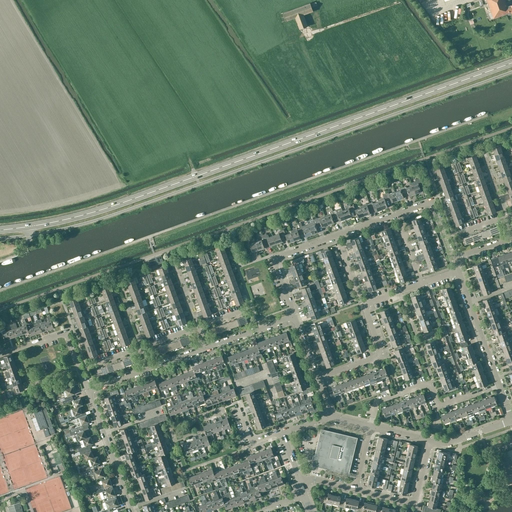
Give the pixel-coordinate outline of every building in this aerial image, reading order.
[(511,4),(511,5),(507,6),(506,3),(504,0),(486,0),(493,18),(494,18),(511,12),(511,14),(511,4)] [(310,3),(295,8),(283,13),(286,22),(295,18),(299,29),(308,26),(304,15),(313,12),(310,3)] [(494,155),(502,152),(500,146),(492,149),(494,155)] [(503,154),(502,152),(494,155),(496,160),(504,157),(506,157),(505,154),(503,154)] [(468,158),(470,164),(478,161),(475,155),(468,158)] [(496,160),(498,166),(506,163),(504,157),(496,160)] [(478,161),(470,164),(472,169),(480,166),(478,161)] [(498,166),(500,172),(508,169),(506,163),(498,166)] [(435,169),(437,175),(445,172),(443,166),(435,169)] [(482,172),(480,166),(472,169),(474,175),(482,172)] [(508,169),(500,172),(502,177),(510,174),(508,169)] [(437,175),(439,181),(447,178),(445,172),(437,175)] [(484,178),(482,172),(474,175),(476,180),(484,178)] [(502,177),(504,183),(511,180),(511,179),(510,174),(502,177)] [(416,184),(412,186),(414,194),(420,191),(419,188),(422,187),(419,178),(416,179),(417,181),(415,182),(416,184)] [(447,178),(439,181),(441,186),(449,184),(447,178)] [(484,178),(476,180),(478,186),(486,183),(484,178)] [(478,186),(480,192),(488,189),(486,183),(478,186)] [(441,186),(443,192),(451,189),(449,184),(441,186)] [(405,187),(402,188),(405,193),(407,192),(408,196),(414,194),(412,186),(406,188),(405,187)] [(394,192),(397,200),(403,198),(402,194),(405,193),(402,188),(400,189),(400,190),(394,192)] [(451,189),(443,192),(445,198),(453,195),(451,189)] [(480,192),(482,197),(490,195),(488,189),(480,192)] [(391,202),(397,200),(394,192),(388,194),(388,193),(385,194),(387,199),(390,198),(391,202)] [(384,199),(378,201),(381,209),(387,207),(384,201),(387,199),(385,194),(382,195),(384,199)] [(456,194),(453,195),(445,198),(447,203),(455,201),(458,200),(456,194)] [(482,197),(484,203),(492,200),(490,195),(482,197)] [(492,200),(484,203),(486,209),(494,206),(492,200)] [(369,203),(371,209),(373,208),(375,211),(381,209),(378,201),(372,203),(372,202),(369,203)] [(447,203),(449,209),(457,206),(455,201),(447,203)] [(368,210),(371,209),(369,203),(366,204),(366,203),(360,206),(360,208),(363,216),(364,216),(366,215),(367,215),(367,214),(369,214),(368,210)] [(346,209),(342,210),(345,218),(351,216),(349,213),(352,212),(350,206),(349,204),(345,206),(346,209)] [(350,206),(352,212),(355,211),(357,218),(363,216),(360,208),(355,210),(353,205),(350,206)] [(457,206),(449,209),(451,215),(459,212),(457,206)] [(496,212),(494,206),(486,209),(488,215),(496,212)] [(333,212),(335,218),(338,217),(339,221),(345,218),(342,210),(337,212),(336,211),(333,212)] [(335,218),(333,212),(330,213),(324,215),(328,226),(332,224),(331,224),(334,223),(333,219),(335,218)] [(461,218),(459,212),(451,215),(453,220),(461,218)] [(324,215),(316,219),(318,224),(320,223),(322,227),(324,226),(325,227),(328,227),(328,226),(324,215)] [(406,226),(407,228),(421,223),(419,217),(411,220),(412,223),(409,225),(406,226)] [(463,223),(461,218),(453,220),(455,226),(463,223)] [(315,225),(318,224),(316,219),(313,219),(314,222),(308,224),(312,234),(318,232),(315,225)] [(298,224),(300,228),(302,234),(304,233),(306,236),(312,234),(308,224),(302,226),(301,223),(298,224)] [(421,223),(407,228),(408,230),(414,228),(415,231),(423,228),(421,223)] [(498,226),(489,229),(491,235),(500,231),(498,226)] [(291,231),(291,233),(294,241),(300,239),(299,235),(302,234),(300,228),(297,229),(297,228),(291,231)] [(383,237),(397,232),(396,229),(390,231),(389,228),(381,232),(383,237)] [(411,238),(413,237),(425,233),(423,228),(415,231),(416,233),(411,235),(411,238)] [(489,229),(480,232),(482,238),(491,235),(489,229)] [(284,230),(281,231),(283,237),(286,236),(288,243),(294,241),(291,233),(286,235),(284,230)] [(273,236),(276,244),(281,242),(280,238),(283,237),(281,231),(278,232),(279,234),(273,236)] [(397,232),(383,237),(379,238),(381,243),(385,242),(393,239),(392,236),(398,234),(397,232)] [(474,241),(482,238),(480,232),(472,235),(474,241)] [(263,244),(266,243),(263,235),(262,233),(259,235),(260,238),(259,238),(259,241),(255,242),(258,250),(259,251),(260,251),(262,251),(262,250),(262,249),(264,248),(263,244)] [(418,238),(419,241),(427,238),(425,233),(413,237),(414,240),(418,238)] [(270,246),(276,244),(273,236),(269,237),(268,235),(267,235),(266,234),(263,235),(266,243),(268,242),(270,246)] [(465,244),(474,241),(472,235),(463,238),(465,244)] [(345,245),(346,248),(360,243),(358,237),(350,240),(351,243),(345,245)] [(429,243),(427,238),(419,241),(420,244),(414,246),(415,248),(429,243)] [(387,247),(401,242),(400,239),(394,241),(393,239),(385,242),(387,247)] [(258,250),(255,242),(250,244),(249,243),(246,244),(248,250),(251,249),(252,252),(258,250)] [(402,244),(401,242),(387,247),(388,252),(397,249),(396,246),(402,244)] [(353,248),(354,251),(362,248),(360,243),(346,248),(347,250),(353,248)] [(421,249),(422,251),(431,248),(429,243),(415,248),(416,251),(421,249)] [(215,248),(217,254),(225,251),(223,245),(215,248)] [(362,248),(354,251),(355,253),(349,255),(350,258),(364,252),(362,248)] [(423,254),(417,256),(417,259),(432,253),(431,248),(422,251),(423,254)] [(398,251),(397,249),(388,252),(390,257),(406,251),(405,249),(398,251)] [(321,253),(323,258),(337,253),(336,251),(330,253),(329,250),(321,253)] [(225,251),(217,254),(219,259),(227,257),(225,251)] [(390,257),(392,262),(401,259),(400,256),(406,254),(406,251),(390,257)] [(366,258),(364,252),(350,258),(351,260),(357,258),(358,261),(366,258)] [(325,263),(333,260),(332,258),(338,256),(337,253),(323,258),(325,263)] [(425,259),(426,261),(434,258),(432,253),(417,259),(418,261),(425,259)] [(511,262),(509,253),(503,255),(506,263),(509,261),(511,266),(511,265),(511,262)] [(161,255),(147,260),(149,268),(164,263),(161,255)] [(497,257),(502,269),(504,268),(502,264),(506,263),(503,255),(497,257)] [(183,260),(185,266),(193,263),(191,257),(183,260)] [(229,262),(227,257),(219,259),(221,265),(229,262)] [(285,271),(286,273),(301,268),(299,263),(300,264),(301,264),(302,263),(303,262),(304,261),(303,258),(302,258),(301,257),(292,260),(293,262),(292,262),(293,265),(290,266),(291,269),(285,271)] [(498,266),(499,270),(502,269),(497,257),(491,259),(494,267),(498,266)] [(353,265),(354,268),(368,263),(366,258),(358,261),(358,263),(353,265)] [(423,265),(424,268),(436,263),(434,258),(426,261),(427,264),(423,265)] [(392,262),(394,267),(406,263),(405,260),(401,261),(401,259),(392,262)] [(334,263),(333,260),(325,263),(327,268),(341,263),(340,261),(334,263)] [(231,268),(229,262),(221,265),(223,271),(231,268)] [(473,268),(475,272),(483,269),(481,266),(485,264),(484,262),(480,263),(471,266),(472,268),(473,268)] [(187,271),(196,268),(196,267),(195,268),(193,263),(185,266),(187,271)] [(327,268),(329,273),(337,270),(336,268),(342,266),(341,263),(327,268)] [(360,268),(361,271),(370,268),(368,263),(354,268),(355,270),(360,268)] [(394,267),(396,272),(404,269),(403,267),(407,265),(406,263),(394,267)] [(436,263),(424,268),(421,269),(422,271),(429,269),(430,272),(438,268),(436,263)] [(158,269),(160,275),(168,272),(166,266),(158,269)] [(197,268),(196,268),(187,271),(189,277),(197,274),(195,269),(197,268)] [(231,268),(223,271),(225,276),(233,274),(231,268)] [(301,268),(286,273),(287,276),(293,274),(294,276),(302,273),(302,272),(303,271),(302,268),(301,269),(301,268)] [(370,268),(361,271),(362,273),(356,275),(357,278),(371,273),(370,268)] [(404,269),(396,272),(398,277),(410,273),(409,270),(405,272),(404,269)] [(484,272),(483,269),(475,272),(476,275),(475,276),(476,278),(485,275),(488,273),(488,271),(484,272)] [(337,270),(329,273),(331,278),(343,274),(342,271),(338,273),(337,270)] [(168,272),(160,275),(162,280),(170,277),(168,272)] [(413,272),(410,273),(398,277),(400,282),(408,279),(407,277),(414,274),(413,272)] [(290,284),(292,283),(304,278),(302,273),(294,276),(295,279),(289,281),(290,284)] [(345,273),(343,274),(331,278),(332,283),(341,280),(340,278),(346,276),(345,273)] [(373,278),(371,273),(357,278),(358,280),(364,278),(365,281),(373,278)] [(197,274),(189,277),(191,283),(199,280),(197,274)] [(225,276),(227,282),(235,279),(233,274),(225,276)] [(478,280),(479,283),(487,280),(485,275),(476,278),(477,280),(478,280)] [(126,280),(128,286),(136,283),(134,277),(126,280)] [(162,280),(164,286),(172,283),(170,277),(162,280)] [(306,283),(304,278),(292,283),(293,285),(297,284),(297,287),(306,283)] [(373,278),(365,281),(366,283),(360,286),(361,288),(375,283),(373,278)] [(227,282),(229,288),(237,285),(235,279),(227,282)] [(200,282),(199,280),(191,283),(193,288),(201,285),(203,285),(202,282),(200,282)] [(334,289),(348,284),(347,281),(342,283),(341,280),(332,283),(334,289)] [(487,280),(479,283),(480,287),(479,287),(480,289),(489,286),(487,280)] [(128,286),(130,292),(138,289),(136,283),(128,286)] [(172,283),(164,286),(166,291),(174,289),(172,283)] [(377,288),(375,283),(361,288),(362,291),(368,289),(369,291),(377,288)] [(349,286),(348,284),(334,289),(336,294),(344,291),(343,288),(349,286)] [(202,288),(201,285),(193,288),(195,294),(203,291),(205,290),(204,287),(202,288)] [(237,285),(229,288),(231,293),(239,291),(237,285)] [(296,296),(311,291),(309,285),(301,288),(302,291),(295,294),(296,296)] [(101,289),(103,295),(111,292),(109,286),(101,289)] [(442,296),(452,292),(450,286),(442,289),(443,293),(441,293),(442,296)] [(491,292),(489,286),(480,289),(481,292),(482,291),(483,295),(491,292)] [(130,292),(132,297),(140,295),(138,289),(130,292)] [(176,294),(174,289),(166,291),(169,297),(176,294)] [(203,291),(195,294),(197,299),(205,297),(203,291)] [(241,296),(239,291),(231,293),(233,299),(241,296)] [(304,296),(305,299),(313,296),(311,291),(296,296),(297,299),(304,296)] [(338,299),(352,294),(351,291),(345,293),(344,291),(336,294),(338,299)] [(103,295),(106,301),(113,298),(111,292),(103,295)] [(454,298),(452,292),(442,296),(444,302),(446,301),(454,298)] [(178,300),(176,294),(169,297),(171,303),(178,300)] [(353,296),(352,294),(338,299),(340,304),(348,301),(347,298),(353,296)] [(411,297),(413,303),(421,300),(419,294),(411,297)] [(132,297),(134,303),(142,300),(140,295),(132,297)] [(244,302),(241,296),(233,299),(236,305),(244,302)] [(315,301),(313,296),(305,299),(306,301),(302,303),(303,305),(315,301)] [(199,305),(207,302),(209,302),(208,299),(206,299),(205,297),(197,299),(199,305)] [(483,304),(483,306),(492,303),(490,297),(482,300),(484,304),(483,304)] [(69,301),(71,307),(79,304),(77,298),(69,301)] [(113,298),(106,301),(108,306),(115,303),(113,298)] [(454,298),(446,301),(448,307),(456,304),(454,298)] [(134,303),(136,309),(144,306),(142,300),(134,303)] [(180,306),(178,300),(171,303),(173,308),(180,306)] [(308,309),(317,306),(320,305),(319,303),(317,304),(316,305),(315,302),(317,301),(316,300),(315,301),(303,305),(304,308),(307,307),(308,309)] [(413,303),(415,309),(423,306),(421,300),(413,303)] [(207,302),(199,305),(201,311),(209,308),(207,302)] [(108,306),(110,312),(117,309),(115,303),(108,306)] [(485,308),(487,312),(494,309),(492,303),(483,306),(484,309),(485,308)] [(79,304),(71,307),(73,312),(81,309),(79,304)] [(458,310),(456,304),(448,307),(450,313),(458,310)] [(136,309),(138,314),(146,312),(144,306),(136,309)] [(182,311),(180,306),(173,308),(175,314),(182,311)] [(305,313),(306,316),(319,311),(317,306),(308,309),(309,312),(305,313)] [(423,306),(415,309),(417,314),(425,311),(423,306)] [(211,314),(209,308),(201,311),(203,317),(211,314)] [(73,312),(75,318),(83,315),(81,309),(73,312)] [(117,309),(110,312),(112,318),(119,315),(117,309)] [(380,312),(382,318),(390,315),(388,309),(380,312)] [(487,316),(488,318),(496,315),(494,309),(487,312),(488,315),(487,316)] [(460,315),(458,310),(450,313),(452,318),(460,315)] [(182,311),(175,314),(177,320),(184,317),(182,311)] [(320,316),(319,311),(306,316),(307,318),(311,317),(312,319),(320,316)] [(427,317),(425,311),(417,314),(419,320),(427,317)] [(138,314),(140,320),(148,317),(146,312),(138,314)] [(83,315),(75,318),(77,324),(85,321),(83,315)] [(121,320),(119,315),(112,318),(114,323),(121,320)] [(390,315),(382,318),(384,323),(392,320),(390,315)] [(460,315),(452,318),(454,324),(462,321),(460,315)] [(490,320),(491,323),(499,321),(496,315),(488,318),(488,320),(490,320)] [(45,323),(48,330),(54,328),(50,316),(47,317),(49,322),(45,323)] [(245,316),(237,319),(239,325),(248,322),(245,316)] [(140,320),(143,326),(150,323),(148,317),(140,320)] [(187,323),(184,317),(177,320),(179,325),(187,323)] [(421,326),(429,323),(431,322),(430,320),(428,320),(427,317),(419,320),(421,326)] [(48,330),(45,323),(45,321),(42,323),(41,319),(38,320),(42,332),(48,330)] [(230,328),(239,325),(237,319),(228,322),(230,328)] [(348,327),(362,322),(361,320),(356,322),(355,319),(346,322),(348,327)] [(23,334),(29,332),(26,324),(25,320),(22,321),(24,326),(21,327),(23,334)] [(37,326),(34,327),(36,334),(42,332),(38,320),(35,321),(37,326)] [(123,326),(121,320),(114,323),(116,329),(123,326)] [(394,326),(392,320),(384,323),(386,329),(394,326)] [(87,326),(85,321),(77,324),(79,329),(87,326)] [(464,327),(462,321),(454,324),(455,328),(453,328),(454,331),(464,327)] [(499,321),(491,323),(492,327),(491,328),(492,330),(501,327),(499,321)] [(228,322),(219,325),(222,331),(230,328),(228,322)] [(348,327),(350,332),(358,329),(358,327),(363,325),(362,322),(348,327)] [(23,334),(21,327),(17,328),(16,323),(13,324),(17,336),(23,334)] [(29,323),(26,324),(29,332),(30,336),(36,334),(34,327),(30,328),(29,323)] [(150,323),(143,326),(145,331),(152,328),(150,323)] [(309,330),(310,333),(322,328),(320,323),(312,326),(313,329),(309,330)] [(431,329),(429,323),(421,326),(423,332),(431,329)] [(11,338),(17,336),(13,324),(10,325),(12,330),(9,331),(11,338)] [(213,334),(222,331),(219,325),(211,328),(213,334)] [(11,338),(9,331),(7,326),(4,327),(6,332),(2,333),(5,340),(11,338)] [(89,332),(87,326),(79,329),(82,335),(89,332)] [(123,326),(116,329),(118,335),(125,332),(123,326)] [(386,329),(388,335),(396,332),(394,326),(386,329)] [(466,333),(464,327),(454,331),(455,333),(457,333),(458,336),(466,333)] [(502,329),(501,327),(492,330),(493,332),(494,331),(495,336),(497,335),(497,334),(505,332),(504,328),(502,329)] [(154,334),(152,328),(145,331),(147,337),(154,334)] [(322,328),(310,333),(308,334),(309,336),(315,334),(316,337),(324,334),(322,328)] [(358,329),(350,332),(352,337),(364,333),(363,331),(359,332),(358,329)] [(89,332),(82,335),(84,340),(91,338),(89,332)] [(127,338),(125,332),(118,335),(120,340),(127,338)] [(286,332),(280,334),(283,342),(284,342),(287,340),(289,344),(291,344),(290,339),(289,340),(286,332)] [(396,332),(388,335),(390,341),(398,338),(396,332)] [(497,339),(498,341),(507,337),(505,332),(497,334),(497,335),(499,338),(497,339)] [(365,336),(364,333),(352,337),(354,342),(362,339),(361,337),(365,336)] [(466,333),(458,336),(460,342),(466,340),(469,339),(468,339),(469,338),(468,335),(467,335),(466,333)] [(283,342),(280,334),(274,336),(277,344),(278,344),(282,343),(283,347),(285,346),(284,342),(283,342)] [(313,341),(314,343),(326,339),(324,334),(316,337),(317,339),(313,341)] [(188,336),(180,339),(182,345),(191,342),(188,336)] [(279,348),(278,344),(277,344),(274,336),(268,338),(271,346),(272,346),(276,345),(277,349),(279,348)] [(500,343),(502,346),(509,343),(507,337),(498,341),(499,343),(500,343)] [(84,340),(86,346),(93,343),(91,338),(84,340)] [(130,343),(127,338),(120,340),(122,346),(130,343)] [(274,350),(272,346),(271,346),(268,338),(262,341),(265,349),(266,348),(268,352),(274,350)] [(400,344),(398,338),(390,341),(392,347),(400,344)] [(174,348),(182,345),(180,339),(172,342),(174,348)] [(326,339),(314,343),(312,344),(313,346),(318,344),(319,347),(328,344),(326,339)] [(362,339),(354,342),(356,347),(368,343),(367,341),(363,342),(362,339)] [(265,349),(262,341),(256,343),(257,345),(258,345),(259,350),(264,349),(265,353),(268,352),(266,348),(265,349)] [(425,344),(427,350),(435,347),(437,346),(436,344),(434,344),(433,341),(425,344)] [(172,342),(163,346),(165,352),(174,348),(172,342)] [(93,343),(86,346),(88,352),(95,349),(93,343)] [(369,346),(368,343),(356,347),(358,353),(366,350),(365,347),(369,346)] [(511,346),(511,347),(509,343),(502,346),(503,350),(502,350),(502,352),(511,349),(511,346)] [(328,344),(319,347),(320,349),(316,351),(317,353),(330,349),(328,344)] [(462,351),(463,354),(473,350),(470,344),(468,345),(462,347),(464,351),(462,351)] [(257,345),(251,348),(254,356),(255,355),(259,354),(260,358),(263,357),(261,353),(260,353),(259,350),(258,345),(257,345)] [(156,355),(165,352),(163,346),(154,349),(156,355)] [(394,350),(396,356),(404,353),(402,347),(394,350)] [(435,347),(427,350),(429,356),(438,353),(435,347)] [(254,356),(251,348),(245,350),(248,358),(249,357),(253,356),(254,360),(257,359),(255,355),(254,356)] [(97,355),(95,349),(88,352),(90,358),(97,355)] [(322,355),(323,357),(331,354),(330,349),(317,353),(318,356),(322,355)] [(504,354),(506,358),(511,355),(511,349),(502,352),(503,355),(504,354)] [(251,361),(249,357),(248,358),(245,350),(239,352),(242,360),(244,359),(247,358),(248,362),(251,361)] [(465,356),(467,359),(475,356),(473,350),(463,354),(464,356),(465,356)] [(245,363),(244,359),(242,360),(239,352),(233,354),(236,362),(238,362),(241,360),(242,364),(245,363)] [(286,357),(287,361),(288,362),(296,359),(293,352),(286,355),(286,354),(281,356),(282,358),(286,357)] [(396,356),(398,362),(406,359),(404,353),(396,356)] [(440,359),(438,353),(429,356),(431,362),(440,359)] [(3,360),(4,363),(13,360),(11,354),(0,357),(0,359),(0,361),(3,360)] [(239,365),(238,362),(236,362),(233,354),(228,356),(231,364),(234,363),(236,367),(239,365)] [(321,363),(333,359),(331,354),(323,357),(324,360),(320,361),(321,363)] [(222,355),(216,357),(220,369),(223,368),(221,364),(225,363),(222,355)] [(475,356),(467,359),(469,365),(471,364),(477,362),(475,356)] [(132,357),(123,360),(125,366),(134,363),(132,357)] [(210,359),(213,367),(216,366),(217,370),(220,369),(216,357),(210,359)] [(210,359),(204,361),(208,373),(211,372),(210,370),(214,369),(213,367),(210,359)] [(290,368),(298,365),(296,359),(288,362),(287,361),(283,362),(284,364),(288,363),(289,366),(290,368)] [(335,364),(333,359),(321,363),(322,366),(326,365),(327,367),(335,364)] [(406,359),(398,362),(400,368),(408,365),(406,359)] [(436,366),(436,367),(442,364),(440,359),(431,362),(434,367),(436,366)] [(7,369),(8,368),(15,366),(13,360),(4,363),(2,364),(3,367),(6,366),(7,369)] [(123,360),(114,363),(117,369),(125,366),(123,360)] [(198,363),(201,371),(204,370),(206,374),(208,373),(204,361),(198,363)] [(471,364),(473,370),(481,367),(479,361),(477,362),(471,364)] [(114,363),(106,366),(108,372),(117,369),(114,363)] [(192,366),(193,370),(194,369),(198,380),(200,379),(198,373),(201,372),(201,371),(198,363),(192,366)] [(436,367),(438,372),(446,369),(444,363),(442,364),(436,367)] [(291,370),(292,372),(292,374),(300,371),(298,365),(290,368),(289,366),(286,368),(287,371),(291,370)] [(411,371),(408,365),(400,368),(402,374),(411,371)] [(5,373),(6,376),(18,371),(15,366),(8,368),(9,371),(5,373)] [(99,375),(108,372),(106,366),(97,369),(99,375)] [(473,370),(475,376),(483,373),(481,367),(473,370)] [(385,368),(379,370),(382,378),(388,376),(385,368)] [(194,369),(193,370),(188,372),(191,379),(191,380),(194,379),(195,382),(198,381),(198,380),(194,369)] [(446,369),(438,372),(440,378),(448,375),(446,369)] [(382,380),(382,378),(379,370),(376,371),(376,370),(373,371),(373,372),(376,380),(376,382),(382,380)] [(11,377),(12,380),(20,377),(18,371),(6,376),(7,378),(11,377)] [(294,380),(302,377),(300,371),(292,374),(292,372),(288,374),(289,376),(292,375),(294,378),(294,380)] [(413,377),(411,371),(402,374),(405,380),(413,377)] [(182,374),(186,386),(189,385),(187,380),(191,379),(188,372),(182,374)] [(367,373),(367,374),(370,382),(376,380),(373,372),(370,373),(370,372),(367,373)] [(483,373),(475,376),(477,381),(486,378),(483,373)] [(184,387),(186,386),(182,374),(176,376),(179,383),(179,384),(183,383),(184,387)] [(367,374),(361,376),(364,384),(370,382),(367,374)] [(450,381),(448,375),(440,378),(442,384),(450,381)] [(176,376),(170,378),(175,390),(176,389),(177,389),(176,384),(179,383),(176,376)] [(361,376),(355,378),(358,386),(364,384),(361,376)] [(20,377),(12,380),(14,383),(9,385),(10,387),(22,383),(20,377)] [(304,382),(302,377),(294,380),(294,378),(290,380),(291,382),(295,381),(296,384),(296,385),(304,382)] [(170,378),(165,380),(167,387),(170,386),(172,391),(173,390),(175,390),(170,378)] [(355,378),(350,381),(352,388),(358,386),(355,378)] [(450,381),(442,384),(445,390),(447,389),(448,391),(456,389),(455,386),(453,387),(451,384),(451,383),(455,382),(455,383),(458,382),(461,381),(460,378),(457,379),(452,380),(450,381)] [(488,384),(486,378),(477,381),(480,387),(488,384)] [(155,379),(148,382),(151,389),(154,388),(156,392),(159,391),(155,379)] [(169,392),(167,387),(165,380),(158,382),(161,391),(165,390),(166,393),(169,392)] [(350,381),(344,383),(347,391),(352,388),(350,381)] [(143,384),(147,395),(149,394),(148,390),(151,389),(148,382),(143,384)] [(307,388),(304,382),(296,385),(296,384),(292,386),(293,389),(297,388),(298,391),(307,388)] [(24,389),(22,383),(10,387),(11,390),(13,389),(15,395),(19,393),(18,391),(24,389)] [(344,383),(338,385),(341,393),(347,391),(344,383)] [(143,384),(137,386),(139,393),(143,392),(144,396),(147,395),(143,384)] [(230,397),(226,386),(226,384),(224,385),(224,387),(224,389),(221,390),(222,392),(225,400),(230,397)] [(226,386),(230,397),(236,395),(234,388),(230,389),(229,385),(226,386)] [(335,395),(341,393),(338,385),(332,387),(333,391),(335,395)] [(65,400),(73,397),(72,395),(75,394),(72,386),(64,389),(67,396),(64,397),(65,400)] [(131,388),(135,400),(138,399),(136,394),(139,393),(137,386),(131,388)] [(132,401),(135,400),(131,388),(125,390),(127,397),(131,396),(132,401)] [(104,397),(106,403),(115,400),(115,397),(117,397),(116,395),(119,394),(117,389),(110,392),(111,395),(104,397)] [(225,400),(222,392),(219,393),(217,389),(214,390),(219,402),(225,400)] [(213,404),(219,402),(214,390),(212,391),(213,394),(210,395),(213,404)] [(255,395),(253,390),(252,391),(249,392),(246,393),(245,393),(247,399),(255,396),(256,397),(260,396),(259,394),(255,395)] [(200,404),(205,402),(206,402),(202,392),(201,391),(199,392),(200,396),(197,397),(200,404)] [(204,391),(202,392),(206,402),(205,402),(207,406),(213,404),(210,395),(209,394),(206,395),(205,394),(204,391)] [(177,395),(178,399),(182,411),(188,409),(185,400),(182,401),(179,394),(177,395)] [(200,404),(197,397),(197,396),(193,397),(192,394),(190,395),(194,406),(200,404)] [(423,394),(417,396),(420,404),(426,402),(423,394)] [(188,409),(194,406),(190,395),(187,396),(188,399),(185,400),(188,409)] [(496,395),(488,398),(491,406),(497,404),(495,399),(497,398),(496,395)] [(255,396),(247,399),(249,405),(257,402),(258,403),(262,402),(261,400),(257,401),(256,397),(255,396)] [(302,413),(308,411),(305,403),(306,403),(303,396),(301,397),(304,403),(300,405),(299,405),(302,413)] [(417,396),(411,398),(414,406),(420,404),(417,396)] [(73,400),(73,397),(65,400),(66,403),(73,400),(75,407),(71,408),(71,409),(79,406),(83,405),(80,397),(73,400)] [(309,401),(306,403),(305,403),(308,411),(314,409),(311,401),(312,400),(310,397),(308,397),(309,401)] [(408,408),(414,406),(411,398),(409,399),(409,398),(405,399),(406,400),(405,400),(408,408)] [(488,398),(482,400),(485,409),(491,406),(488,398)] [(177,404),(174,405),(176,413),(182,411),(178,399),(175,400),(177,404)] [(108,409),(124,404),(126,403),(125,400),(117,403),(115,400),(106,403),(108,409)] [(409,411),(408,408),(405,400),(400,402),(402,411),(406,409),(406,412),(409,411)] [(485,409),(482,400),(476,403),(479,411),(480,413),(486,411),(485,409)] [(176,413),(174,405),(172,401),(169,402),(171,405),(167,406),(170,415),(176,413)] [(296,415),(302,413),(299,405),(300,405),(299,401),(293,403),(294,407),(293,407),(296,415)] [(259,407),(258,403),(257,402),(249,405),(252,411),(259,408),(260,409),(264,408),(263,406),(259,407)] [(400,402),(394,404),(397,413),(402,411),(400,402)] [(287,409),(290,417),(296,415),(293,407),(294,407),(293,403),(290,404),(292,408),(288,409),(287,409)] [(473,413),(479,411),(476,403),(470,405),(473,413)] [(110,416),(117,413),(119,412),(118,409),(121,408),(124,406),(124,404),(108,409),(110,416)] [(394,404),(388,406),(391,415),(397,413),(394,404)] [(284,420),(290,417),(287,409),(288,409),(287,405),(285,406),(286,410),(282,411),(281,412),(284,420)] [(470,405),(464,407),(467,415),(473,413),(470,405)] [(36,412),(35,413),(41,429),(43,429),(46,437),(50,435),(55,433),(45,406),(40,408),(41,410),(36,412)] [(65,422),(75,419),(79,417),(79,414),(82,413),(79,406),(71,409),(74,416),(68,418),(64,420),(65,422)] [(385,417),(391,415),(388,406),(385,407),(385,406),(382,407),(382,408),(382,409),(385,417)] [(278,422),(284,420),(281,412),(282,411),(281,407),(278,408),(280,412),(275,414),(278,422)] [(462,417),(467,415),(464,407),(459,409),(462,417)] [(261,413),(260,409),(259,408),(252,411),(254,417),(262,414),(262,416),(266,414),(265,411),(261,413)] [(459,409),(453,411),(456,419),(462,417),(459,409)] [(450,421),(456,419),(453,411),(447,413),(450,421)] [(79,417),(75,419),(76,421),(79,423),(79,426),(82,425),(89,422),(85,412),(82,413),(79,414),(79,417)] [(112,422),(124,417),(128,416),(127,414),(126,414),(123,415),(119,416),(117,413),(110,416),(112,422)] [(444,423),(450,421),(447,413),(441,415),(444,423)] [(254,417),(256,423),(264,420),(264,421),(268,420),(266,414),(262,416),(262,414),(254,417)] [(222,417),(220,418),(225,429),(230,427),(227,418),(229,418),(228,415),(225,416),(226,419),(223,420),(222,417)] [(124,417),(112,422),(114,427),(122,425),(121,422),(125,420),(124,417)] [(216,419),(214,420),(219,431),(225,429),(220,418),(219,418),(220,421),(217,422),(216,419)] [(210,421),(208,422),(213,434),(219,431),(214,420),(213,420),(214,423),(211,424),(210,421)] [(264,420),(256,423),(258,429),(266,426),(266,427),(270,426),(270,423),(265,425),(264,421),(264,420)] [(203,427),(207,436),(213,434),(208,422),(207,422),(208,425),(203,427)] [(158,423),(156,423),(154,424),(151,425),(149,426),(150,429),(147,430),(148,433),(160,429),(158,423)] [(122,435),(134,431),(133,428),(128,430),(127,427),(120,429),(122,435)] [(154,434),(155,437),(162,435),(160,429),(148,433),(149,436),(154,434)] [(315,452),(312,465),(346,473),(349,474),(357,438),(324,430),(321,429),(317,447),(316,446),(315,452)] [(77,441),(82,439),(86,438),(84,431),(78,433),(77,430),(70,433),(71,436),(74,434),(77,441)] [(134,434),(134,431),(122,435),(124,441),(133,438),(132,435),(134,434)] [(162,435),(155,437),(156,441),(152,442),(153,445),(164,441),(162,435)] [(198,449),(204,447),(200,435),(198,436),(199,438),(196,439),(195,437),(194,437),(198,449)] [(200,435),(204,447),(210,445),(207,436),(202,437),(201,435),(200,435)] [(79,451),(86,448),(85,446),(92,443),(90,436),(86,438),(82,439),(85,446),(78,448),(79,451)] [(192,451),(198,449),(194,437),(192,438),(193,440),(190,442),(189,439),(188,439),(192,451)] [(379,437),(378,443),(386,445),(387,439),(379,437)] [(134,441),(133,438),(124,441),(126,447),(138,443),(137,440),(134,441)] [(186,453),(192,451),(188,439),(186,440),(187,443),(184,444),(183,441),(180,442),(181,445),(183,444),(186,453)] [(28,484),(25,485),(33,511),(34,493),(33,494),(32,490),(35,490),(35,481),(39,481),(39,478),(41,479),(46,477),(38,448),(38,451),(35,441),(34,482),(29,484),(28,484)] [(166,447),(164,441),(153,445),(154,448),(157,446),(158,450),(166,447)] [(139,446),(138,443),(126,447),(128,453),(124,454),(124,455),(132,452),(137,450),(136,447),(139,446)] [(378,443),(376,449),(384,451),(386,445),(378,443)] [(410,444),(408,450),(417,452),(418,446),(410,444)] [(166,447),(158,450),(159,453),(156,454),(157,456),(168,452),(166,447)] [(271,447),(264,450),(269,461),(271,460),(270,458),(273,456),(274,457),(271,447)] [(87,451),(86,448),(79,451),(80,454),(83,453),(86,460),(93,457),(91,450),(87,451)] [(376,449),(375,455),(383,457),(384,451),(376,449)] [(259,452),(261,459),(265,458),(266,462),(269,461),(264,450),(259,452)] [(408,450),(407,456),(415,458),(417,452),(408,450)] [(445,460),(446,456),(447,453),(438,451),(437,458),(445,460)] [(126,461),(138,456),(137,454),(133,455),(132,452),(124,455),(126,461)] [(158,459),(159,462),(167,459),(165,454),(168,452),(157,456),(153,458),(154,460),(158,459)] [(258,460),(261,459),(259,452),(253,454),(257,466),(259,465),(258,460)] [(247,456),(248,458),(248,460),(249,460),(251,466),(254,465),(254,467),(257,466),(253,454),(247,456)] [(375,455),(373,461),(382,463),(382,459),(385,460),(386,457),(383,457),(375,455)] [(97,456),(93,457),(86,460),(89,459),(92,466),(85,468),(86,471),(94,468),(98,467),(97,464),(100,463),(97,456)] [(139,459),(138,456),(126,461),(128,466),(138,463),(136,460),(139,459)] [(407,456),(405,462),(414,464),(415,458),(407,456)] [(511,474),(511,463),(510,456),(501,458),(506,476),(511,474)] [(244,461),(243,462),(247,474),(249,473),(248,468),(251,467),(251,466),(249,460),(248,460),(248,458),(244,460),(244,461)] [(437,458),(435,464),(444,466),(446,466),(448,460),(445,460),(437,458)] [(156,467),(157,470),(169,465),(167,459),(159,462),(160,465),(156,467)] [(373,461),(372,467),(382,469),(383,467),(381,466),(382,463),(373,461)] [(243,462),(237,464),(239,471),(242,470),(244,475),(247,474),(243,462)] [(405,465),(404,468),(412,470),(414,464),(405,462),(403,462),(402,464),(405,465)] [(139,466),(138,463),(128,466),(131,472),(142,468),(146,467),(145,464),(139,466)] [(237,464),(231,466),(235,478),(237,477),(236,472),(239,471),(237,464)] [(435,464),(434,470),(442,472),(444,466),(435,464)] [(162,471),(163,474),(171,471),(169,465),(157,470),(158,472),(162,471)] [(225,468),(227,476),(231,474),(232,479),(235,478),(231,466),(225,468)] [(382,472),(382,469),(372,467),(370,473),(379,475),(379,471),(382,472)] [(94,468),(86,471),(84,472),(85,476),(93,474),(95,480),(104,476),(102,469),(94,471),(94,468)] [(133,478),(140,475),(139,472),(143,471),(142,468),(131,472),(133,478)] [(211,477),(214,476),(213,473),(214,472),(212,468),(206,471),(210,482),(213,481),(211,477)] [(224,477),(227,476),(225,468),(219,470),(223,482),(226,481),(224,477)] [(404,468),(402,474),(411,476),(412,470),(404,468)] [(221,483),(223,482),(219,470),(214,472),(213,473),(214,476),(216,480),(219,479),(221,483)] [(434,470),(433,476),(441,478),(442,472),(434,470)] [(171,471),(163,474),(165,477),(160,479),(161,481),(173,477),(171,471)] [(200,473),(203,480),(203,482),(207,481),(209,487),(211,486),(210,482),(206,471),(200,473)] [(273,474),(277,486),(283,484),(281,477),(277,478),(275,471),(272,472),(273,474)] [(194,475),(198,487),(201,486),(199,481),(203,480),(200,473),(194,475)] [(369,479),(377,481),(380,481),(381,475),(379,475),(370,473),(369,479)] [(137,477),(139,483),(150,478),(149,476),(145,477),(144,474),(140,475),(133,478),(137,477)] [(272,480),(269,481),(272,488),(277,486),(273,474),(271,475),(272,480)] [(411,476),(402,474),(400,474),(399,476),(402,477),(401,480),(409,482),(411,476)] [(196,488),(198,487),(194,475),(188,477),(191,485),(194,483),(196,488)] [(101,488),(96,490),(97,492),(97,493),(98,493),(102,492),(105,491),(105,490),(109,489),(109,488),(108,486),(111,485),(109,477),(101,480),(102,484),(100,485),(101,488)] [(168,486),(169,485),(172,484),(175,483),(173,477),(161,481),(162,484),(166,483),(168,486)] [(141,488),(148,486),(147,483),(151,481),(150,478),(139,483),(141,488)] [(264,478),(262,479),(266,490),(272,488),(269,481),(266,482),(264,478)] [(260,492),(266,490),(262,479),(259,480),(261,484),(257,485),(258,489),(260,492)] [(376,487),(377,481),(369,479),(367,485),(376,487)] [(401,480),(399,486),(408,488),(409,482),(401,480)] [(434,482),(432,488),(440,490),(442,484),(439,483),(434,482)] [(142,492),(143,494),(155,490),(154,487),(149,489),(148,486),(141,488),(141,489),(140,489),(140,490),(140,492),(141,493),(142,492)] [(254,486),(251,487),(256,498),(261,496),(260,492),(258,489),(256,490),(254,486)] [(406,494),(408,488),(399,486),(398,492),(406,494)] [(250,500),(256,498),(251,487),(249,488),(250,492),(247,493),(250,500)] [(104,499),(101,500),(102,501),(102,503),(105,502),(108,501),(108,500),(113,499),(112,498),(112,496),(115,495),(112,488),(109,489),(105,490),(105,491),(102,492),(104,499)] [(431,494),(439,496),(441,497),(443,491),(440,490),(432,488),(431,494)] [(155,490),(143,494),(145,500),(152,498),(151,495),(156,493),(155,490)] [(242,490),(240,491),(244,502),(250,500),(247,493),(244,494),(242,490)] [(244,502),(240,491),(237,492),(238,496),(235,497),(238,505),(244,502)] [(238,505),(235,497),(235,496),(234,497),(233,494),(231,494),(230,492),(227,493),(232,507),(238,505)] [(225,497),(222,498),(225,505),(226,509),(232,507),(227,493),(224,494),(225,496),(225,497)] [(326,502),(332,503),(334,495),(328,493),(327,497),(324,496),(323,502),(326,503),(326,502)] [(217,494),(215,496),(219,507),(225,505),(222,498),(222,497),(219,499),(217,494)] [(431,494),(429,500),(437,502),(439,496),(431,494)] [(338,506),(341,507),(342,501),(339,500),(340,496),(334,495),(332,503),(338,505),(338,506)] [(219,507),(215,496),(212,497),(213,501),(210,502),(213,509),(219,507)] [(106,510),(99,511),(108,511),(112,511),(111,508),(119,505),(116,498),(113,499),(108,500),(108,501),(105,502),(107,509),(106,510)] [(345,501),(342,501),(341,507),(344,507),(344,506),(350,507),(352,499),(346,498),(345,501)] [(205,499),(203,500),(207,511),(213,509),(210,502),(210,501),(207,502),(205,499)] [(359,511),(361,505),(358,504),(359,501),(352,499),(350,507),(355,508),(354,510),(356,511),(356,510),(358,511),(359,511)] [(145,511),(152,509),(151,506),(159,503),(158,500),(142,505),(145,511)] [(204,511),(207,511),(203,500),(200,501),(202,505),(198,506),(200,511),(204,511)] [(440,503),(437,502),(429,500),(428,507),(429,507),(432,508),(435,508),(436,508),(437,505),(439,505),(440,503)] [(10,511),(22,511),(20,502),(8,506),(10,511)] [(364,506),(361,505),(359,511),(362,511),(363,511),(369,511),(371,502),(368,502),(367,502),(367,503),(364,502),(364,506)] [(378,511),(379,509),(376,509),(377,505),(374,504),(374,503),(371,502),(369,511),(368,511),(378,511)]
